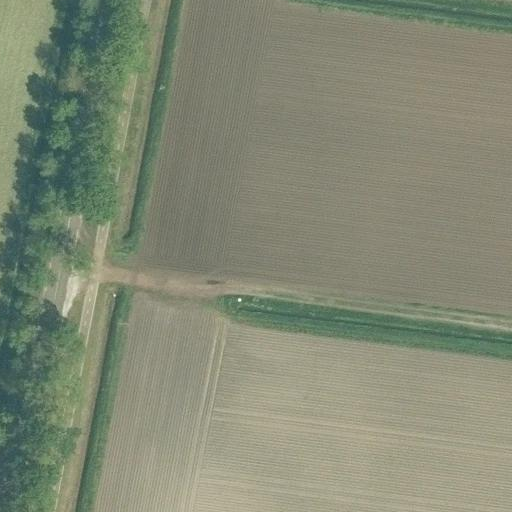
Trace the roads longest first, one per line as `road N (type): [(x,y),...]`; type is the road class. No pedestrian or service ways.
road 1 (secondary): [(0,464),(25,444),(111,0)]
road 2 (track): [(511,334),(59,275)]
